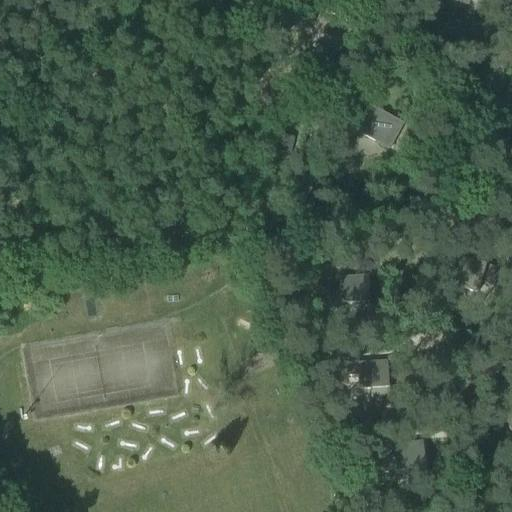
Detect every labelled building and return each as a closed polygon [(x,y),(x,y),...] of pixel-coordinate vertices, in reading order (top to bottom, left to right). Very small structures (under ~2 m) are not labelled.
[(341,52),(355,25),(325,9),(313,32),(321,37),(323,34),(336,40),(332,47),(341,52)] [(386,146),(400,119),(370,103),(358,126),(366,131),(368,128),(381,135),(377,141),(386,146)] [(293,151),(297,132),(274,128),(272,139),(275,139),(274,148),(293,151)] [(495,282),(500,264),(466,254),(458,283),(483,290),(486,279),(495,282)] [(376,309),(374,274),(344,276),(346,302),(357,301),(358,310),(376,309)] [(395,394),(393,359),(363,361),(365,387),(376,386),(377,395),(395,394)] [(432,474),(427,439),(396,443),(399,469),(412,468),(413,476),(432,474)]
